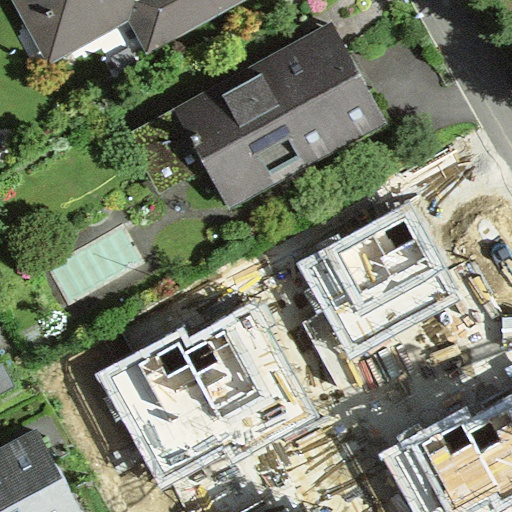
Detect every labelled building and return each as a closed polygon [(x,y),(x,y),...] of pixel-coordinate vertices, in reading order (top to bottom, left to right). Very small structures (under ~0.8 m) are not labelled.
[(19,0),(51,56),(140,8),(157,40),(230,0),(19,0)] [(379,128),(324,32),(130,141),(160,195),(203,171),(227,213),(379,128)] [(489,322),(421,204),(340,250),(334,240),(291,265),(297,277),(307,271),(321,296),(351,279),(403,370),(489,322)] [(0,395),(14,388),(0,363),(0,395)] [(493,418),(387,479),(405,511),(511,511),(511,444),(511,442),(511,441),(511,397),(489,411),(493,418)] [(72,511),(30,438),(0,454),(0,511),(72,511)]
